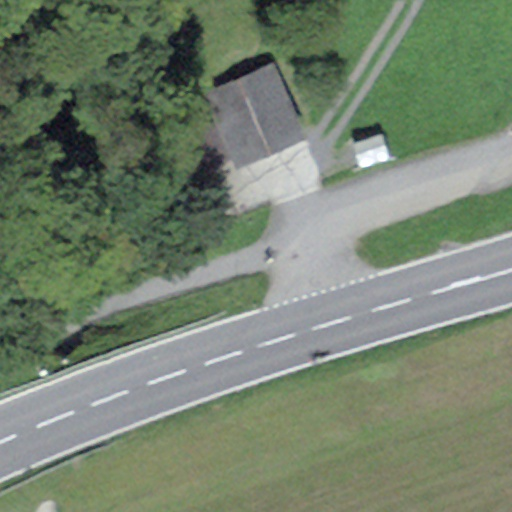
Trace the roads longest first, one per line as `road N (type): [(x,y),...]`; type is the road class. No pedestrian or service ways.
road 1 (secondary): [(319,330),(0,446)]
road 2 (track): [(70,336),(86,316),(309,232)]
road 3 (unclassified): [(309,232),(511,137)]
road 4 (secondary): [(511,264),(319,330)]
road 5 (track): [(70,336),(46,498)]
